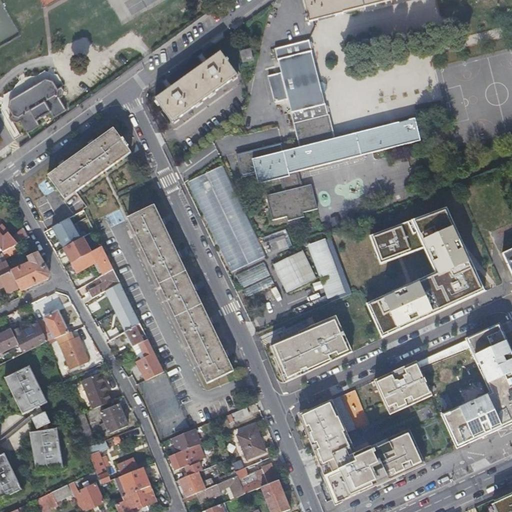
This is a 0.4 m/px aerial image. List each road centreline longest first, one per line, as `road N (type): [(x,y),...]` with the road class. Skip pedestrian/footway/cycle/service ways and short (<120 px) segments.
road 1 (residential): [(274,408),(125,89)]
road 2 (residential): [(511,319),(504,304),(274,408)]
road 3 (residential): [(179,508),(145,423),(66,283)]
road 4 (residential): [(252,0),(125,89)]
road 5 (residential): [(125,89),(4,175)]
road 6 (residential): [(66,283),(4,175)]
